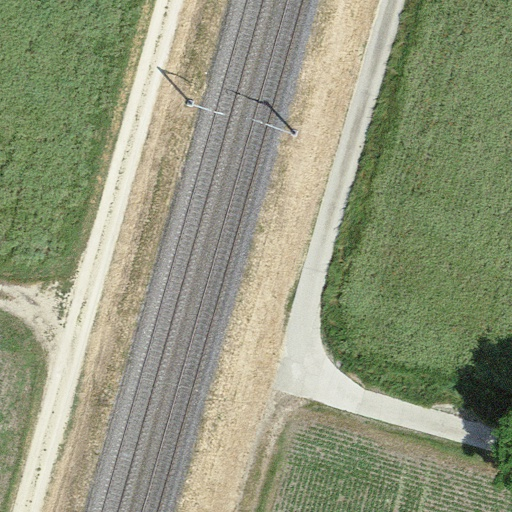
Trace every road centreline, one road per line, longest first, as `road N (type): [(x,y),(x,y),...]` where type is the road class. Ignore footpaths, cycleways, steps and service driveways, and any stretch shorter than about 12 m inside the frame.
road 1 (track): [(511,440),(302,379),(407,0)]
road 2 (track): [(171,0),(25,511)]
